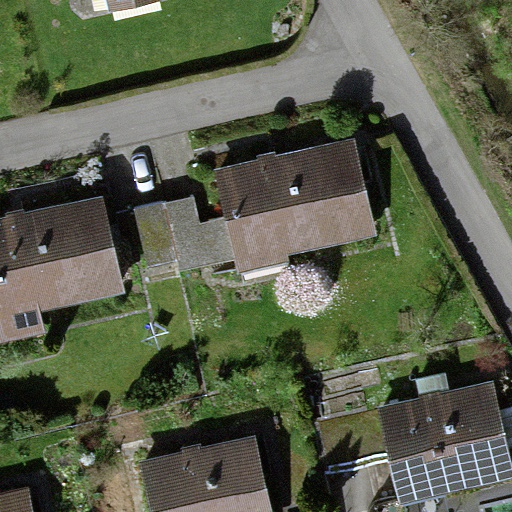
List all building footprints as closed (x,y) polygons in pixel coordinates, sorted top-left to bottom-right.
[(238,258),(374,226),(353,137),(218,168),(228,209),(201,215),(196,192),(164,200),(176,258),(180,271),(238,258)] [(98,193),(0,216),(0,307),(118,280),(98,193)] [(176,258),(164,200),(134,207),(147,264),(176,258)] [(510,468),(491,383),(314,423),(325,472),(392,457),(400,492),(510,468)] [(160,511),(272,511),(261,452),(153,472),(160,511)] [(0,511),(33,511),(28,488),(0,494),(0,511)]
